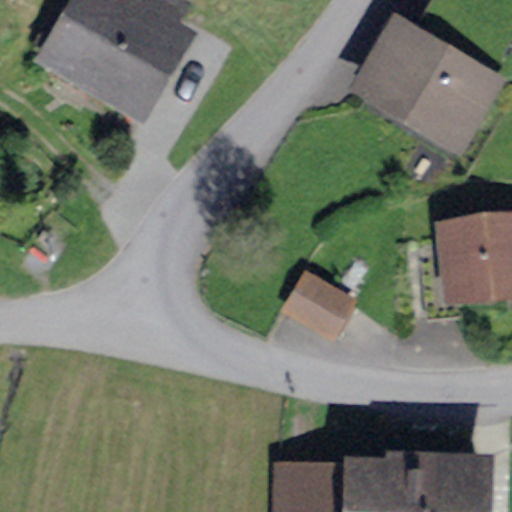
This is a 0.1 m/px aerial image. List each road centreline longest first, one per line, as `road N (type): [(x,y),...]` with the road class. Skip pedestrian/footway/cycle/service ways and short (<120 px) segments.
road 1 (residential): [(150,329),(376,0)]
road 2 (unclassified): [(150,329),(345,386),(511,374)]
road 3 (unclassified): [(0,322),(150,329)]
